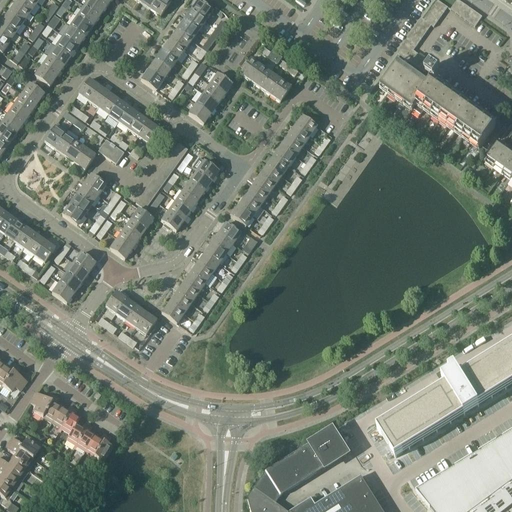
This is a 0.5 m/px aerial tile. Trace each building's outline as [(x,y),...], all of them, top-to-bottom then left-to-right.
[(29,0),(18,0),(15,4),(30,15),(37,5),(32,1),(29,0)] [(67,0),(62,8),(66,11),(71,3),(67,0)] [(92,0),(89,0),(84,8),(99,19),(106,9),(92,0)] [(92,0),(106,9),(109,5),(112,0),(92,0)] [(142,0),(140,4),(149,11),(150,11),(157,0),(142,0)] [(165,0),(157,0),(150,11),(160,19),(171,4),(165,0)] [(448,9),(438,1),(434,6),(444,14),(448,9)] [(463,4),(458,1),(450,11),(455,14),(463,4)] [(198,2),(190,12),(205,23),(213,13),(209,10),(211,8),(205,4),(204,6),(198,2)] [(15,4),(8,14),(23,25),(30,15),(15,4)] [(467,8),(463,4),(455,14),(460,18),(467,8)] [(53,5),(48,13),(52,16),(58,8),(53,5)] [(434,6),(431,11),(441,19),(444,14),(434,6)] [(62,8),(56,15),(61,19),(66,11),(62,8)] [(84,8),(77,18),(92,29),(99,19),(84,8)] [(472,11),(467,8),(460,18),(465,21),(472,11)] [(441,19),(431,11),(427,16),(437,24),(441,19)] [(477,15),(472,11),(465,21),(470,25),(477,15)] [(190,12),(183,22),(198,33),(205,23),(190,12)] [(48,13),(42,20),(47,23),(52,16),(48,13)] [(8,14),(1,24),(16,35),(23,25),(8,14)] [(475,28),(480,21),(482,18),(477,15),(470,25),(475,28)] [(427,16),(424,21),(431,27),(434,29),(437,24),(427,16)] [(77,18),(70,28),(85,39),(92,29),(77,18)] [(53,20),(47,28),(52,31),(57,23),(53,20)] [(420,21),(418,24),(428,32),(431,27),(424,21),(423,20),(422,20),(421,20),(420,21)] [(183,22),(176,32),(191,43),(198,33),(183,22)] [(221,23),(216,30),(220,34),(226,26),(221,23)] [(1,24),(0,25),(0,38),(9,45),(16,35),(1,24)] [(414,29),(424,37),(428,32),(418,24),(414,29)] [(39,25),(34,32),(38,36),(43,28),(39,25)] [(47,28),(42,35),(47,38),(52,31),(47,28)] [(70,28),(63,38),(78,49),(85,39),(70,28)] [(414,29),(411,34),(421,42),(424,37),(414,29)] [(34,32),(28,40),(33,43),(38,36),(34,32)] [(176,32),(169,42),(184,53),(191,43),(176,32)] [(407,39),(411,41),(413,43),(417,46),(421,42),(411,34),(407,39)] [(0,38),(0,53),(2,55),(9,45),(0,38)] [(63,38),(56,48),(71,59),(78,49),(63,38)] [(39,40),(33,48),(38,51),(43,43),(39,40)] [(209,41),(205,46),(210,49),(213,44),(209,41)] [(169,42),(162,52),(177,63),(184,53),(169,42)] [(25,45),(19,52),(24,56),(29,48),(25,45)] [(33,48),(28,55),(32,58),(38,51),(33,48)] [(56,48),(49,58),(63,69),(71,59),(56,48)] [(263,48),(259,53),(267,58),(270,54),(263,48)] [(202,50),(196,58),(201,61),(206,54),(202,50)] [(19,52),(14,60),(19,63),(24,56),(19,52)] [(162,52),(155,62),(170,73),(177,63),(162,52)] [(49,58),(41,68),(56,79),(63,69),(49,58)] [(25,60),(19,68),(24,71),(29,63),(25,60)] [(244,69),(240,75),(250,82),(260,67),(250,60),(248,64),(246,62),(245,62),(245,63),(242,68),(244,69)] [(155,62),(148,72),(163,82),(170,73),(155,62)] [(193,63),(188,70),(192,73),(197,66),(193,63)] [(283,63),(279,67),(287,73),(290,68),(283,63)] [(202,65),(195,75),(199,78),(206,68),(202,65)] [(429,70),(426,75),(439,84),(446,75),(433,65),(429,70)] [(397,66),(380,89),(412,112),(417,106),(479,151),(496,128),(490,124),(490,125),(484,121),(485,120),(475,113),(474,114),(468,110),(469,109),(459,102),(458,103),(453,98),(453,97),(443,90),(443,91),(437,87),(438,86),(432,83),(428,88),(424,85),(423,86),(417,82),(418,81),(408,74),(407,75),(401,71),(402,70),(397,66)] [(260,67),(250,82),(259,90),(270,75),(260,67)] [(41,68),(34,78),(38,81),(36,83),(41,87),(43,85),(49,89),(56,79),(41,68)] [(290,68),(287,73),(295,78),(297,75),(298,73),(290,68)] [(7,70),(1,78),(6,81),(11,73),(7,70)] [(188,70),(182,78),(187,81),(192,73),(188,70)] [(148,72),(141,82),(156,93),(163,82),(148,72)] [(195,75),(189,83),(194,86),(199,78),(195,75)] [(270,75),(259,90),(270,97),(280,82),(270,75)] [(217,76),(210,86),(225,97),(232,86),(217,76)] [(12,77),(7,85),(11,88),(17,81),(12,77)] [(89,81),(78,96),(88,103),(99,88),(89,81)] [(179,82),(173,90),(178,93),(183,86),(179,82)] [(280,82),(270,97),(280,104),(290,89),(291,89),(280,82)] [(7,85),(1,93),(6,96),(11,88),(7,85)] [(29,86),(22,96),(32,103),(37,106),(44,96),(29,86)] [(210,86),(203,96),(218,107),(225,97),(210,86)] [(99,88),(88,103),(98,110),(109,95),(99,88)] [(173,90),(168,98),(173,101),(178,93),(173,90)] [(109,95),(98,110),(108,117),(119,102),(109,95)] [(180,95),(175,103),(179,106),(185,98),(180,95)] [(22,96),(15,106),(30,116),(37,106),(32,103),(22,96)] [(203,96),(195,106),(211,116),(218,107),(203,96)] [(119,102),(108,117),(118,125),(129,110),(119,102)] [(15,106),(8,116),(23,126),(30,116),(15,106)] [(195,106),(188,116),(203,127),(211,116),(195,106)] [(73,108),(70,113),(78,118),(81,114),(73,108)] [(129,110),(118,125),(128,132),(139,117),(129,110)] [(81,114),(78,118),(85,124),(88,119),(81,114)] [(68,115),(65,120),(73,125),(76,121),(68,115)] [(8,116),(0,126),(15,136),(23,126),(8,116)] [(139,117),(128,132),(138,139),(149,124),(139,117)] [(302,118),(294,128),(309,139),(317,129),(316,128),(313,126),(315,124),(313,122),(309,120),(308,122),(302,118)] [(76,121),(73,125),(80,131),(83,126),(76,121)] [(93,123),(90,127),(98,133),(101,128),(93,123)] [(149,124),(138,139),(148,146),(151,143),(153,144),(157,139),(155,137),(159,131),(149,124)] [(0,125),(0,140),(8,146),(15,136),(0,126),(0,125)] [(101,128),(98,133),(105,138),(108,134),(101,128)] [(294,128),(287,139),(302,149),(309,139),(294,128)] [(55,129),(44,144),(54,151),(65,136),(55,129)] [(88,130),(85,134),(93,140),(96,135),(88,130)] [(96,135),(93,140),(100,145),(103,140),(96,135)] [(492,154),(486,161),(485,164),(486,164),(487,163),(494,168),(493,170),(494,170),(508,149),(507,150),(503,146),(509,137),(505,135),(492,154)] [(65,136),(54,151),(64,158),(75,143),(65,136)] [(113,137),(110,141),(117,147),(121,142),(113,137)] [(287,139),(280,148),(295,159),(302,149),(287,139)] [(325,139),(320,146),(324,149),(330,142),(325,139)] [(0,140),(0,155),(1,156),(8,146),(0,140)] [(106,142),(98,154),(99,155),(116,166),(124,155),(115,149),(115,148),(111,145),(111,146),(106,142)] [(121,142),(117,147),(125,152),(128,148),(121,142)] [(75,143),(64,158),(74,165),(85,150),(75,143)] [(178,145),(175,150),(184,156),(187,151),(178,145)] [(320,146),(314,154),(319,157),(324,149),(320,146)] [(280,148),(273,158),(288,169),(295,159),(280,148)] [(502,176),(511,161),(511,153),(508,150),(509,149),(508,149),(494,170),(495,169),(503,174),(502,176)] [(85,150),(74,165),(85,172),(95,157),(85,150)] [(175,150),(171,155),(180,161),(184,156),(175,150)] [(133,151),(130,156),(137,161),(141,157),(133,151)] [(487,151),(481,158),(486,161),(492,154),(487,151)] [(171,155),(168,160),(177,166),(180,161),(171,155)] [(188,156),(183,163),(187,166),(193,159),(188,156)] [(273,158),(266,168),(281,179),(288,169),(273,158)] [(311,159),(306,166),(310,169),(316,162),(311,159)] [(168,160),(164,165),(173,171),(177,166),(168,160)] [(502,176),(503,175),(511,180),(510,182),(511,179),(511,161),(502,176)] [(183,163),(177,171),(182,174),(187,166),(183,163)] [(204,163),(196,173),(211,184),(219,174),(204,163)] [(164,165),(161,170),(170,176),(173,171),(164,165)] [(306,166),(300,174),(305,177),(310,169),(306,166)] [(266,168),(259,178),(274,189),(281,179),(266,168)] [(161,170),(157,175),(166,181),(170,176),(161,170)] [(196,173),(189,183),(204,194),(211,184),(196,173)] [(157,175),(153,180),(162,186),(166,181),(157,175)] [(174,175),(168,183),(173,186),(178,179),(174,175)] [(90,177),(83,187),(98,198),(106,187),(90,177)] [(259,178),(252,188),(267,199),(274,189),(259,178)] [(297,178),(292,186),(296,189),(301,182),(297,178)] [(153,180),(150,185),(159,191),(162,186),(153,180)] [(168,183),(163,191),(167,194),(173,186),(168,183)] [(189,183),(182,193),(197,204),(204,194),(189,183)] [(150,185),(146,190),(155,196),(159,191),(150,185)] [(292,186),(286,194),(291,197),(296,189),(292,186)] [(83,187),(76,197),(91,208),(98,198),(83,187)] [(252,188),(245,198),(260,209),(267,199),(252,188)] [(146,190),(143,195),(152,201),(155,196),(146,190)] [(182,193),(175,203),(190,214),(197,204),(182,193)] [(143,195),(139,200),(148,206),(152,201),(143,195)] [(160,195),(154,203),(159,206),(164,199),(160,195)] [(76,197),(69,207),(84,218),(91,208),(76,197)] [(114,198),(109,205),(113,208),(119,201),(114,198)] [(245,198),(238,208),(253,219),(260,209),(245,198)] [(283,198),(277,206),(282,209),(287,202),(283,198)] [(139,200),(136,205),(145,211),(148,206),(139,200)] [(121,202),(116,210),(120,213),(126,206),(121,202)] [(154,203),(149,211),(153,214),(159,206),(154,203)] [(175,203),(168,213),(183,224),(190,214),(175,203)] [(109,205),(103,213),(108,216),(113,208),(109,205)] [(277,206),(272,214),(277,217),(282,209),(277,206)] [(69,207),(62,217),(77,228),(84,218),(69,207)] [(238,208),(230,218),(238,223),(245,229),(253,219),(238,208)] [(116,210),(110,218),(115,221),(120,213),(116,210)] [(138,211),(131,221),(146,232),(153,221),(138,211)] [(168,213),(161,223),(164,225),(162,228),(163,228),(168,232),(170,229),(176,234),(183,224),(168,213)] [(5,215),(0,221),(0,233),(4,237),(15,222),(15,221),(5,215)] [(100,217),(95,225),(99,228),(105,221),(100,217)] [(269,218),(263,226),(268,229),(273,221),(269,218)] [(131,221),(124,231),(139,242),(146,232),(131,221)] [(15,222),(4,237),(14,244),(24,229),(15,222)] [(107,222),(102,230),(106,233),(112,226),(107,222)] [(95,225),(89,233),(94,236),(99,228),(95,225)] [(225,225),(218,235),(233,246),(240,236),(237,234),(239,231),(238,231),(233,227),(231,230),(225,225)] [(263,226),(258,233),(262,236),(262,237),(268,229),(263,226)] [(24,229),(14,244),(24,251),(32,240),(34,236),(24,229)] [(102,230),(96,238),(101,241),(106,233),(102,230)] [(124,231),(116,241),(131,252),(139,242),(124,231)] [(218,235),(211,246),(226,256),(233,246),(218,235)] [(32,240),(24,251),(34,258),(45,243),(34,236),(32,240)] [(116,241),(109,251),(124,262),(131,252),(116,241)] [(45,243),(34,258),(44,265),(47,262),(49,264),(50,263),(49,263),(53,258),(51,256),(55,250),(45,243)] [(204,255),(204,256),(219,266),(226,256),(211,246),(210,246),(204,255)] [(65,247),(59,255),(64,258),(69,251),(65,247)] [(7,253),(4,257),(11,263),(14,258),(7,253)] [(59,255),(54,263),(58,266),(64,258),(59,255)] [(80,255),(73,265),(88,276),(95,265),(80,255)] [(204,256),(197,265),(212,276),(219,266),(204,256)] [(242,256),(237,264),(241,267),(246,259),(242,256)] [(19,262),(16,266),(24,272),(27,268),(19,262)] [(237,264),(231,271),(236,274),(241,267),(237,264)] [(73,265),(66,275),(81,286),(88,276),(73,265)] [(197,265),(189,276),(205,286),(212,276),(197,265)] [(50,267),(45,275),(49,278),(55,271),(50,267)] [(27,268),(24,272),(32,277),(35,273),(32,271),(27,268)] [(45,275),(40,283),(44,286),(49,278),(45,275)] [(66,275),(59,285),(74,296),(81,286),(66,275)] [(189,276),(182,286),(197,296),(205,286),(189,276)] [(228,276),(222,283),(227,287),(232,279),(228,276)] [(222,283),(217,291),(222,294),(227,287),(222,283)] [(59,285),(52,295),(66,306),(74,296),(59,285)] [(182,286),(175,296),(190,306),(197,296),(182,286)] [(116,294),(105,309),(115,316),(126,301),(116,294)] [(175,296),(168,306),(183,316),(190,306),(175,296)] [(214,296),(208,303),(213,307),(218,299),(214,296)] [(126,301),(115,316),(125,323),(136,308),(126,301)] [(208,303),(203,311),(207,314),(213,307),(208,303)] [(168,306),(161,315),(176,326),(183,316),(168,306)] [(136,308),(125,323),(135,330),(146,315),(136,308)] [(146,315),(135,330),(146,337),(148,334),(150,336),(151,335),(154,330),(152,328),(156,322),(146,315)] [(199,316),(194,323),(199,327),(204,319),(199,316)] [(101,320),(98,324),(106,330),(109,325),(101,320)] [(194,323),(189,331),(193,334),(199,327),(194,323)] [(109,325),(106,330),(113,335),(116,331),(109,325)] [(121,334),(118,339),(126,344),(129,339),(121,334)] [(129,339),(126,344),(133,349),(136,345),(129,339)] [(448,391),(386,429),(403,457),(511,389),(511,350),(463,381),(448,391)] [(0,388),(0,390),(0,391),(17,368),(13,365),(9,371),(4,367),(0,372),(0,386),(1,387),(0,388)] [(20,370),(17,368),(0,391),(1,391),(3,389),(11,395),(14,390),(20,394),(27,384),(16,376),(20,370)] [(48,402),(37,395),(30,405),(36,409),(33,413),(41,419),(39,422),(40,422),(55,398),(52,396),(48,402)] [(43,420),(52,425),(61,410),(56,406),(59,401),(55,398),(40,422),(41,423),(43,420)] [(58,433),(59,433),(74,410),(70,407),(67,413),(61,410),(52,425),(60,430),(58,433)] [(76,427),(80,421),(74,418),(77,412),(74,410),(59,433),(60,434),(62,431),(70,436),(76,427)] [(81,430),(76,427),(70,436),(66,442),(75,447),(73,449),(74,450),(89,427),(85,424),(81,430)] [(77,448),(85,453),(94,438),(89,435),(92,429),(89,427),(74,450),(75,451),(77,448)] [(346,457),(330,433),(330,432),(310,445),(326,469),(346,457)] [(425,487),(416,493),(430,510),(431,510),(432,511),(511,511),(511,432),(502,439),(503,439),(497,443),(497,442),(479,454),(473,458),(473,457),(455,468),(455,469),(449,472),(431,483),(431,484),(425,487)] [(100,441),(94,438),(85,453),(93,458),(91,461),(92,462),(107,438),(103,436),(100,441)] [(111,440),(107,438),(92,462),(94,463),(95,460),(104,465),(113,449),(107,446),(111,440)] [(22,446),(12,439),(9,444),(35,463),(42,454),(44,456),(45,455),(39,451),(42,447),(31,439),(28,443),(26,441),(22,446)] [(28,473),(35,463),(9,444),(5,449),(15,457),(12,461),(28,473)] [(304,483),(326,469),(310,445),(289,458),(304,483)] [(304,483),(289,458),(267,472),(282,497),(304,483)] [(0,459),(0,467),(21,483),(28,473),(12,461),(9,466),(0,459)] [(0,475),(1,476),(0,477),(0,482),(14,492),(21,483),(0,467),(0,475)] [(264,474),(253,489),(275,505),(279,498),(282,497),(267,472),(264,474)] [(310,501),(291,511),(361,511),(375,503),(359,478),(359,479),(314,507),(310,501)] [(0,497),(4,500),(0,505),(7,510),(11,505),(9,500),(14,492),(0,482),(0,497)] [(284,511),(275,505),(253,489),(246,499),(249,511),(284,511)] [(380,511),(375,503),(361,511),(380,511)]
